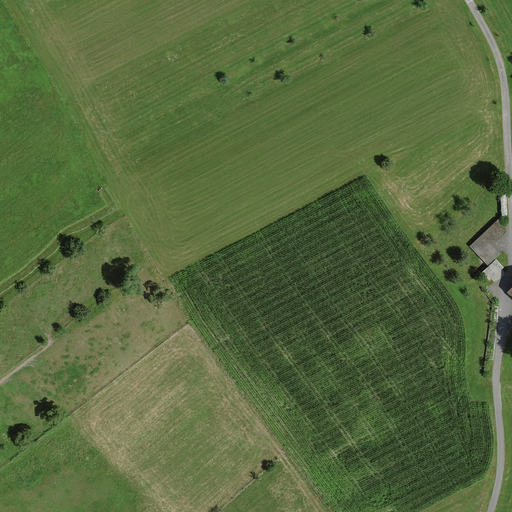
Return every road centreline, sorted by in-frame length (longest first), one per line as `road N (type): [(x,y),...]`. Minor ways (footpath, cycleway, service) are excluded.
road 1 (unclassified): [(490,511),(501,464),(499,342),(511,275)]
road 2 (unclassified): [(511,224),(504,78),(469,0)]
